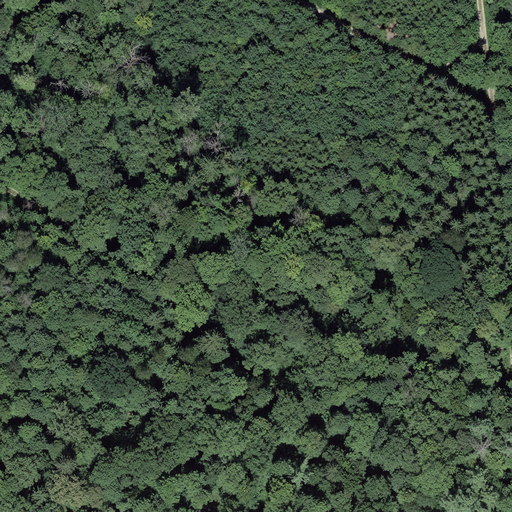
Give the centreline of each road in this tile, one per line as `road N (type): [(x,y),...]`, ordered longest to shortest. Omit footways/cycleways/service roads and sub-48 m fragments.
road 1 (track): [(435,511),(387,480),(168,289),(0,186)]
road 2 (track): [(479,0),(511,283)]
road 3 (track): [(299,0),(434,72)]
road 4 (track): [(492,112),(434,72),(484,41)]
